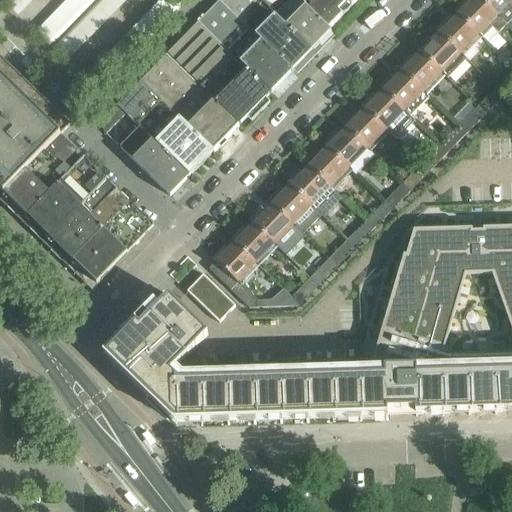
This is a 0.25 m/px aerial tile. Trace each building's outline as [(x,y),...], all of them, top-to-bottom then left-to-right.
[(5,0),(5,1),(18,13),(31,0),(5,0)] [(70,60),(126,0),(65,0),(38,29),(70,60)] [(220,0),(219,1),(292,72),(293,72),(312,52),(258,0),(220,0)] [(331,32),(329,30),(298,0),(258,0),(312,52),(331,32)] [(298,0),(329,30),(357,0),(298,0)] [(505,23),(480,0),(471,0),(469,3),(466,0),(455,12),(458,15),(479,36),(486,28),(493,35),(505,23)] [(511,0),(480,0),(505,23),(511,15),(511,0)] [(271,93),(292,72),(219,1),(198,23),(232,56),(244,67),(271,93)] [(439,34),(461,55),(479,36),(458,15),(450,22),(447,19),(436,31),(439,34)] [(239,127),(272,94),(271,93),(244,67),(229,83),(217,71),(232,56),(198,23),(166,56),(239,127)] [(429,38),(418,50),(420,53),(442,74),(448,80),(466,60),(461,55),(439,34),(432,41),(429,38)] [(399,69),(402,72),(424,93),(442,74),(420,53),(413,60),(410,57),(399,69)] [(0,56),(0,190),(3,194),(32,164),(44,151),(60,135),(70,125),(0,56)] [(166,56),(141,82),(214,153),(239,127),(166,56)] [(511,71),(503,81),(510,89),(511,87),(511,71)] [(392,76),(380,88),(383,91),(411,118),(430,99),(424,93),(402,72),(395,79),(392,76)] [(141,82),(117,106),(125,115),(139,128),(189,177),(190,177),(214,153),(141,82)] [(496,88),(495,89),(484,100),(492,108),(503,96),(496,88)] [(365,110),(386,131),(395,140),(414,121),(383,91),(376,98),(373,95),(362,107),(365,110)] [(117,106),(112,112),(120,120),(125,115),(117,106)] [(477,107),(477,108),(465,119),(473,127),(485,115),(477,107)] [(346,129),(368,150),(386,131),(365,110),(358,117),(355,115),(343,126),(346,129)] [(112,112),(107,117),(116,125),(120,120),(112,112)] [(102,123),(102,125),(102,127),(102,129),(103,131),(106,135),(116,125),(107,117),(104,120),(103,122),(102,123)] [(458,126),(458,127),(447,138),(454,146),(466,134),(458,126)] [(170,197),(189,177),(139,128),(120,148),(170,197)] [(325,145),(328,148),(349,169),(368,150),(346,129),(339,136),(336,134),(325,145)] [(84,158),(60,135),(44,151),(32,164),(55,187),(84,158)] [(440,145),(439,146),(428,157),(436,165),(448,153),(440,145)] [(306,164),(309,167),(331,188),(349,169),(328,148),(320,155),(318,153),(306,164)] [(84,158),(55,187),(79,210),(107,181),(84,158)] [(27,217),(55,187),(32,164),(3,194),(27,217)] [(421,164),(421,165),(409,176),(417,184),(429,172),(421,164)] [(299,172),(288,183),(290,186),(312,207),(321,216),(339,197),(331,188),(309,167),(302,174),(299,172)] [(50,239),(73,262),(130,203),(107,181),(79,210),(50,239)] [(403,183),(402,183),(391,195),(398,203),(410,191),(403,183)] [(283,194),(280,191),(269,202),(272,205),(293,226),(312,207),(290,186),(283,194)] [(27,217),(50,239),(79,210),(55,187),(27,217)] [(384,202),(383,202),(372,214),(380,222),(392,210),(384,202)] [(97,285),(153,226),(130,203),(73,262),(97,285)] [(262,210),(251,221),(253,224),(275,245),(286,256),(305,237),(303,235),(293,226),(272,205),(265,213),(262,210)] [(361,241),(373,228),(365,221),(353,233),(361,241)] [(235,243),(256,264),(275,245),(253,224),(246,232),(243,229),(232,241),(235,243)] [(150,310),(128,333),(126,331),(125,333),(127,335),(107,355),(116,363),(114,365),(115,367),(117,364),(148,394),(146,397),(147,398),(149,396),(175,422),(177,422),(189,422),(189,417),(201,417),(201,421),(216,421),(216,416),(227,416),(227,421),(242,420),(242,415),(253,415),(254,420),(269,419),(269,415),(280,414),(280,419),(295,419),(295,414),(306,413),(306,418),(321,418),(321,413),(333,413),(333,418),(348,417),(348,412),(359,412),(359,417),(374,416),(374,412),(385,411),(386,418),(388,418),(388,411),(394,411),(415,410),(416,417),(418,417),(418,415),(442,414),(442,417),(444,417),(444,414),(468,413),(468,416),(470,416),(470,413),(495,413),(495,415),(497,415),(497,413),(511,412),(511,228),(483,229),(483,232),(472,233),(472,230),(414,232),(406,257),(404,256),(381,335),(377,334),(377,336),(384,338),(375,368),(368,366),(367,368),(371,369),(371,370),(385,369),(385,376),(180,382),(171,373),(176,368),(179,365),(208,335),(176,305),(165,294),(158,302),(152,308),(150,310)] [(342,260),(354,247),(346,240),(335,252),(342,260)] [(256,264),(235,243),(227,251),(224,248),(213,260),(216,263),(209,270),(249,309),(257,309),(257,301),(238,283),(256,264)] [(324,278),(336,266),(328,259),(316,271),(324,278)] [(203,276),(187,293),(219,324),(236,307),(203,276)] [(305,298),(317,285),(309,278),(297,290),(305,298)] [(160,447),(150,433),(145,436),(155,450),(160,447)]
